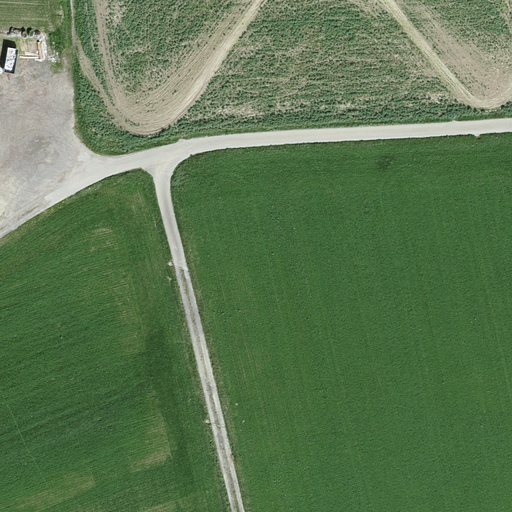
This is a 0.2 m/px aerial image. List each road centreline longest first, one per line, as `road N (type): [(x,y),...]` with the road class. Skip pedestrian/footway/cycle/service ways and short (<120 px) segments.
road 1 (unclassified): [(511,125),(210,144),(124,164),(43,202)]
road 2 (track): [(154,156),(238,511)]
road 3 (track): [(79,181),(68,0)]
